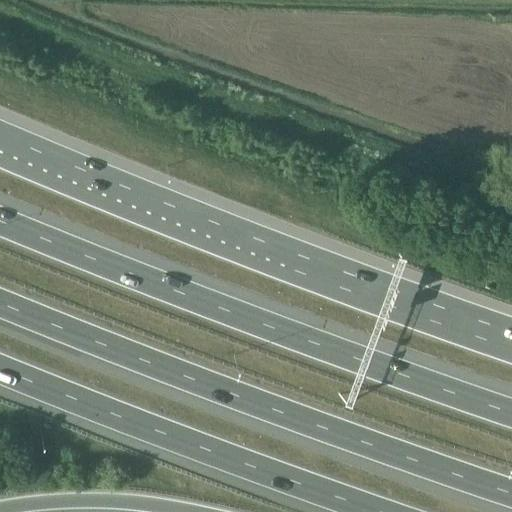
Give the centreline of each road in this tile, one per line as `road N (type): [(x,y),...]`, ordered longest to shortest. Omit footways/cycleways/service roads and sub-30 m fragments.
road 1 (motorway): [(511,345),(0,149)]
road 2 (motorway): [(511,415),(352,361),(0,220)]
road 3 (motorway): [(0,303),(333,433),(511,493)]
road 4 (motorway): [(0,370),(375,511)]
road 5 (motorway): [(0,510),(114,503),(181,511)]
